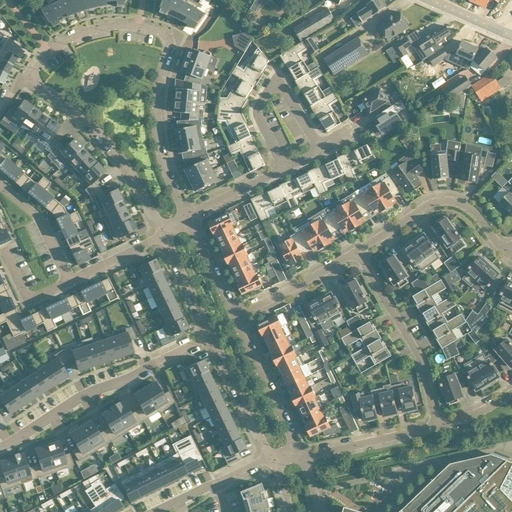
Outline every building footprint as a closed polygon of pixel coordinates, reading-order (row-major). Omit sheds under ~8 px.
[(58,0),(50,0),(46,2),(48,6),(48,5),(58,22),(67,17),(58,0)] [(71,0),(58,0),(67,17),(76,14),(71,0)] [(86,10),(82,0),(71,0),(76,14),(86,10)] [(96,8),(94,0),(82,0),(86,10),(96,8)] [(167,16),(174,0),(160,0),(159,7),(162,8),(161,13),(167,16)] [(178,19),(185,2),(180,0),(174,0),(167,16),(166,18),(171,20),(172,16),(178,19)] [(196,8),(199,4),(191,0),(186,0),(185,2),(178,19),(187,23),(188,24),(196,8)] [(255,0),(250,9),(255,12),(261,3),(255,0)] [(358,14),(351,19),(356,27),(386,8),(385,7),(387,5),(384,0),(382,2),(380,0),(374,0),(367,5),(368,6),(357,13),(358,14)] [(43,15),(40,17),(47,25),(49,23),(52,27),(53,27),(59,23),(58,22),(48,5),(48,6),(40,10),(43,15)] [(196,29),(206,14),(196,8),(188,24),(196,29)] [(293,29),(301,42),(336,21),(328,8),(293,29)] [(399,12),(379,25),(384,32),(388,39),(389,40),(392,38),(409,27),(407,25),(408,24),(406,19),(404,19),(399,12)] [(431,47),(435,52),(442,48),(447,43),(444,38),(451,34),(446,26),(432,35),(431,33),(417,42),(424,52),(431,47)] [(252,41),(246,33),(233,36),(235,46),(245,52),(252,41)] [(0,39),(0,44),(19,58),(20,58),(23,54),(24,53),(20,49),(22,47),(15,39),(13,42),(4,35),(0,39)] [(311,37),(304,41),(312,55),(319,50),(311,37)] [(369,53),(358,37),(324,59),(335,75),(369,53)] [(405,50),(412,45),(407,38),(393,48),(401,60),(408,54),(405,50)] [(295,81),(319,67),(318,67),(310,72),(303,60),(302,61),(298,54),(307,49),(307,50),(308,50),(303,41),(280,56),(289,71),(290,70),(296,80),(295,81)] [(473,61),(473,60),(478,49),(463,41),(459,51),(457,54),(453,63),(460,65),(464,57),(473,61)] [(0,58),(12,66),(15,61),(19,64),(21,60),(22,59),(20,58),(19,58),(0,44),(0,58)] [(237,66),(232,74),(255,88),(264,73),(263,72),(269,61),(258,48),(249,63),(251,63),(245,72),(237,67),(237,66)] [(442,48),(435,52),(436,53),(428,57),(434,66),(448,57),(442,48)] [(478,49),(473,60),(475,61),(486,70),(497,57),(495,56),(495,55),(493,53),(492,53),(486,48),(482,54),(478,50),(479,49),(478,49)] [(187,52),(184,59),(186,60),(207,67),(207,68),(208,69),(214,71),(214,70),(215,66),(208,63),(211,57),(211,56),(211,55),(211,54),(211,53),(210,53),(210,52),(209,52),(209,51),(208,51),(207,51),(206,51),(205,51),(205,52),(204,52),(203,53),(203,54),(202,53),(190,49),(188,53),(187,52)] [(12,66),(0,58),(0,70),(7,75),(12,66)] [(184,59),(181,66),(183,67),(182,72),(192,75),(190,82),(201,85),(207,68),(207,67),(186,60),(184,59)] [(310,107),(334,93),(334,92),(326,97),(319,86),(318,87),(313,80),(322,74),(323,75),(319,67),(295,81),(304,96),(305,95),(312,106),(310,107)] [(472,86),(481,101),(501,88),(492,73),(472,86)] [(241,110),(248,98),(247,97),(253,87),(255,88),(232,74),(239,78),(232,90),(234,90),(228,100),(220,99),(221,98),(220,98),(218,110),(241,111),(241,110)] [(442,91),(448,101),(472,85),(465,75),(442,91)] [(363,82),(366,89),(372,87),(369,79),(363,82)] [(177,89),(176,101),(200,103),(201,86),(202,85),(201,85),(190,82),(184,81),(184,82),(186,82),(185,89),(177,89)] [(373,95),(363,101),(364,102),(363,104),(366,107),(367,108),(370,113),(376,110),(379,115),(392,107),(381,89),(378,84),(370,90),(373,95)] [(334,93),(310,107),(319,122),(321,121),(327,132),(342,123),(334,111),(333,112),(329,105),(337,100),(338,101),(339,101),(334,93)] [(21,124),(32,108),(33,108),(23,101),(15,113),(9,109),(2,120),(8,124),(9,122),(19,128),(22,124),(21,124)] [(203,120),(204,110),(199,110),(200,103),(176,101),(176,103),(173,103),(172,111),(175,111),(175,112),(183,113),(185,113),(184,121),(202,120),(203,120)] [(379,115),(377,116),(382,124),(377,126),(382,134),(402,121),(397,114),(406,108),(401,101),(393,106),(392,107),(379,115)] [(30,130),(41,114),(33,108),(32,108),(21,124),(22,124),(30,130)] [(247,124),(242,113),(241,111),(218,110),(217,121),(218,121),(218,120),(227,121),(232,130),(230,131),(236,143),(228,147),(252,135),(251,136),(246,125),(247,124)] [(38,138),(50,120),(41,114),(30,130),(29,132),(38,138)] [(58,143),(52,139),(61,126),(51,119),(50,120),(38,138),(36,140),(46,147),(44,149),(50,153),(58,143)] [(202,137),(200,127),(202,126),(202,120),(184,121),(181,121),(182,128),(179,128),(179,129),(176,130),(178,142),(204,137),(202,137)] [(252,135),(228,147),(232,155),(233,155),(232,154),(241,149),(245,159),(244,160),(250,172),(265,165),(259,153),(261,153),(252,135)] [(204,137),(178,142),(180,154),(183,153),(183,154),(186,153),(188,160),(185,161),(185,162),(207,154),(206,148),(204,148),(202,138),(204,137)] [(64,164),(82,148),(83,148),(75,139),(64,149),(58,143),(50,153),(55,158),(57,156),(64,164)] [(451,160),(458,161),(461,143),(448,141),(446,154),(432,156),(434,180),(449,178),(448,160),(451,160)] [(19,146),(14,142),(11,146),(16,150),(19,146)] [(355,149),(338,158),(349,182),(357,178),(357,177),(356,178),(352,169),(361,165),(362,166),(376,159),(367,145),(356,151),(355,149)] [(24,150),(19,146),(16,150),(21,154),(24,150)] [(72,172),(90,156),(82,148),(64,164),(72,172)] [(493,167),(496,154),(488,152),(486,158),(481,157),(465,154),(461,180),(477,182),(480,164),(484,165),(493,167)] [(185,175),(188,182),(212,170),(208,160),(210,159),(208,154),(208,153),(185,162),(188,161),(191,168),(186,170),(188,174),(185,175)] [(402,165),(393,172),(408,193),(421,183),(416,176),(418,174),(419,175),(424,171),(410,153),(399,161),(402,165)] [(14,166),(0,154),(0,170),(7,176),(14,166)] [(83,177),(97,164),(97,163),(90,156),(72,172),(79,180),(83,177)] [(326,163),(309,171),(320,195),(328,191),(327,191),(323,183),(332,178),(333,180),(345,174),(349,182),(338,158),(337,158),(338,159),(327,165),(326,163)] [(239,171),(234,160),(227,164),(232,174),(239,171)] [(94,182),(105,172),(97,163),(97,164),(83,177),(90,185),(84,190),(89,195),(100,188),(94,182)] [(29,179),(14,166),(7,176),(22,188),(29,179)] [(218,181),(213,170),(188,182),(191,189),(194,188),(196,192),(202,189),(204,191),(216,185),(215,183),(218,181)] [(297,177),(280,185),(291,209),(300,205),(299,205),(298,205),(294,197),(304,192),(304,194),(316,188),(320,196),(320,195),(309,171),(308,172),(309,173),(298,178),(297,177)] [(491,177),(502,187),(508,182),(497,171),(491,177)] [(44,191),(51,183),(43,177),(37,184),(29,179),(22,188),(36,200),(44,191)] [(62,181),(57,177),(54,181),(59,185),(62,181)] [(380,184),(374,188),(387,210),(391,207),(392,206),(393,205),(392,204),(396,202),(393,196),(400,192),(389,177),(383,181),(384,183),(381,185),(380,184)] [(67,185),(62,181),(59,185),(64,189),(67,185)] [(291,209),(280,185),(280,187),(269,192),(269,191),(251,199),(262,223),(271,219),(271,218),(269,219),(265,211),(275,206),(275,207),(287,202),(291,209)] [(104,208),(121,200),(122,200),(117,189),(103,196),(100,188),(89,195),(92,202),(95,200),(100,211),(104,209),(104,208)] [(364,192),(358,196),(367,212),(373,209),(376,214),(380,212),(380,213),(382,212),(383,212),(387,210),(374,188),(368,192),(368,193),(365,195),(364,192)] [(59,203),(44,191),(36,200),(51,213),(59,203)] [(499,203),(511,214),(511,195),(509,193),(499,203)] [(349,203),(343,207),(356,229),(360,226),(361,224),(362,224),(362,223),(365,220),(362,215),(367,212),(358,196),(352,199),(353,202),(350,204),(349,203)] [(122,200),(121,200),(104,208),(104,209),(108,218),(109,218),(126,210),(122,200)] [(68,216),(64,207),(59,203),(51,213),(54,215),(61,230),(75,223),(81,221),(77,211),(68,216)] [(244,207),(249,217),(255,214),(250,203),(244,207)] [(333,211),(327,215),(337,231),(342,227),(345,233),(349,230),(350,231),(351,231),(352,231),(356,229),(343,207),(337,210),(337,211),(334,213),(333,211)] [(109,230),(131,220),(131,219),(126,210),(109,218),(108,218),(104,220),(109,230)] [(209,223),(214,234),(234,224),(228,214),(226,215),(225,214),(221,216),(221,218),(209,223)] [(319,221),(312,225),(326,247),(330,245),(330,243),(331,242),(331,241),(335,239),(331,234),(337,231),(327,215),(321,218),(323,221),(319,222),(319,221)] [(439,224),(434,227),(448,247),(449,247),(450,248),(449,249),(451,252),(452,251),(453,253),(464,245),(460,239),(460,238),(458,234),(459,234),(457,232),(459,231),(454,224),(451,226),(445,216),(437,222),(439,224)] [(114,241),(137,230),(131,219),(131,220),(109,230),(114,241)] [(0,245),(10,240),(2,222),(0,223),(0,245)] [(80,242),(74,230),(78,228),(75,223),(61,230),(69,247),(80,242)] [(217,239),(219,244),(237,235),(233,225),(234,225),(234,224),(214,234),(215,234),(217,238),(217,239)] [(302,230),(296,233),(306,249),(311,246),(314,251),(318,249),(319,250),(320,249),(322,250),(326,247),(312,225),(306,229),(307,230),(303,232),(302,230)] [(306,249),(296,233),(290,237),(292,239),(280,246),(282,250),(283,253),(283,255),(285,258),(286,259),(288,262),(289,262),(291,266),(292,265),(293,266),(297,264),(297,262),(303,259),(301,255),(300,253),(306,249)] [(419,235),(412,240),(430,265),(432,263),(439,258),(435,252),(434,252),(436,251),(434,247),(435,247),(433,245),(432,245),(424,234),(420,237),(419,235)] [(223,254),(224,254),(243,245),(243,244),(242,245),(237,235),(219,244),(221,248),(222,249),(225,253),(223,254)] [(85,251),(94,246),(89,237),(80,242),(69,247),(78,265),(89,260),(85,251)] [(430,265),(412,240),(406,244),(407,247),(404,249),(412,260),(411,261),(412,263),(413,262),(415,266),(417,264),(422,271),(428,266),(430,265)] [(224,254),(229,264),(248,255),(243,245),(224,254)] [(231,270),(233,274),(252,265),(247,256),(248,255),(229,264),(230,264),(232,268),(231,270)] [(455,255),(449,259),(456,269),(462,265),(455,255)] [(397,283),(400,288),(409,283),(405,278),(407,276),(394,256),(389,259),(388,257),(380,262),(386,272),(384,273),(389,281),(390,280),(391,281),(392,281),(395,284),(397,283)] [(471,287),(477,281),(476,281),(492,264),(486,258),(484,260),(481,257),(472,267),(471,266),(469,268),(470,269),(467,272),(468,273),(463,279),(469,285),(471,287)] [(160,270),(155,259),(138,267),(143,278),(160,270)] [(456,269),(449,259),(444,263),(451,273),(456,269)] [(280,264),(273,268),(278,278),(285,275),(280,264)] [(476,281),(477,281),(486,289),(488,286),(489,287),(491,285),(490,284),(499,274),(496,271),(498,269),(492,264),(476,281)] [(238,284),(258,275),(257,274),(256,275),(252,265),(233,274),(235,278),(237,279),(239,283),(238,284)] [(164,279),(160,270),(143,278),(148,287),(164,279)] [(112,276),(118,290),(123,287),(124,287),(118,273),(116,275),(112,276)] [(258,275),(238,284),(243,295),(255,289),(256,290),(260,288),(260,286),(263,285),(258,275)] [(441,279),(446,288),(452,284),(447,275),(441,279)] [(422,276),(417,280),(424,290),(430,287),(422,276)] [(96,298),(105,293),(109,302),(118,298),(108,278),(90,287),(96,298)] [(342,288),(354,309),(356,307),(359,313),(368,308),(365,303),(367,302),(365,297),(366,297),(365,295),(367,294),(362,286),(360,288),(354,278),(346,282),(347,285),(342,288)] [(152,297),(169,289),(164,279),(148,287),(152,297)] [(412,283),(418,293),(424,290),(417,280),(412,283)] [(438,305),(433,297),(447,288),(441,280),(430,287),(424,290),(418,293),(413,296),(418,305),(416,306),(422,315),(424,314),(423,314),(438,305)] [(505,310),(507,312),(511,302),(511,282),(509,281),(503,293),(502,292),(500,295),(502,295),(500,299),(501,300),(498,307),(505,310)] [(96,298),(90,287),(73,295),(78,306),(96,298)] [(174,299),(169,289),(152,297),(157,307),(174,299)] [(15,308),(7,290),(0,293),(0,304),(4,313),(15,308)] [(326,293),(319,297),(333,322),(342,317),(339,312),(341,311),(339,308),(340,307),(339,305),(338,305),(331,294),(327,296),(326,293)] [(61,315),(78,306),(73,295),(55,304),(61,315)] [(333,322),(319,297),(312,301),(313,303),(309,306),(316,317),(314,318),(316,320),(317,320),(319,323),(320,322),(325,331),(334,325),(333,322)] [(422,315),(421,316),(423,319),(424,318),(424,317),(425,317),(428,322),(427,322),(427,323),(432,332),(434,331),(433,331),(448,322),(443,314),(457,305),(452,297),(451,297),(438,305),(423,314),(424,314),(422,315)] [(178,309),(174,299),(157,307),(162,317),(178,309)] [(487,303),(480,313),(485,316),(492,307),(487,303)] [(52,319),(61,315),(55,304),(38,312),(43,323),(47,332),(56,328),(52,319)] [(298,318),(304,316),(299,306),(293,309),(298,318)] [(26,331),(20,320),(21,320),(15,308),(4,313),(0,315),(0,324),(6,322),(13,337),(14,337),(21,334),(26,331)] [(183,318),(178,309),(162,317),(166,326),(183,318)] [(473,311),(466,321),(467,322),(469,327),(478,315),(473,311)] [(43,323),(38,312),(21,320),(20,320),(26,331),(43,323)] [(480,313),(478,315),(469,327),(472,331),(474,330),(474,331),(485,316),(480,313)] [(453,331),(467,322),(466,321),(462,314),(448,322),(433,331),(434,331),(438,339),(437,340),(442,349),(448,345),(454,342),(458,339),(453,331)] [(358,315),(352,318),(358,329),(364,325),(358,315)] [(258,325),(263,335),(282,326),(277,316),(275,317),(273,316),(270,318),(269,319),(258,325)] [(304,316),(298,318),(303,328),(309,326),(309,325),(304,316)] [(166,345),(175,340),(173,336),(188,328),(183,318),(166,326),(162,328),(167,338),(164,340),(166,345)] [(347,321),(353,332),(358,329),(352,318),(347,321)] [(382,339),(376,329),(376,330),(375,330),(370,322),(364,325),(358,329),(353,332),(341,338),(346,347),(360,339),(365,347),(365,348),(380,339),(380,340),(382,339)] [(266,341),(268,346),(286,337),(281,327),(282,326),(263,335),(263,336),(264,335),(266,339),(266,340),(266,341)] [(309,326),(303,329),(308,339),(310,338),(314,336),(309,326)] [(133,352),(130,341),(137,339),(131,327),(125,329),(126,334),(116,337),(122,356),(133,352)] [(315,332),(322,348),(329,345),(322,329),(315,332)] [(474,330),(472,331),(468,334),(476,344),(481,340),(474,331),(474,330)] [(12,342),(16,340),(14,337),(13,337),(8,340),(8,341),(4,343),(5,345),(9,344),(12,342)] [(105,341),(111,360),(122,356),(116,337),(105,341)] [(272,355),(272,356),(292,346),(291,346),(286,337),(268,346),(270,350),(271,350),(273,355),(272,355)] [(496,349),(510,366),(511,367),(511,343),(511,342),(510,343),(507,340),(505,341),(501,337),(494,343),(498,348),(496,349)] [(385,348),(380,340),(380,339),(365,348),(365,347),(356,352),(351,355),(351,356),(356,364),(370,356),(372,360),(375,365),(392,356),(386,347),(385,348)] [(94,344),(100,363),(111,360),(105,341),(94,344)] [(454,342),(448,345),(453,357),(459,355),(454,342)] [(83,348),(89,367),(100,363),(94,344),(83,348)] [(448,345),(442,349),(447,360),(453,357),(448,345)] [(272,356),(277,366),(297,356),(292,346),(272,356)] [(3,347),(0,348),(0,364),(9,359),(3,347)] [(68,362),(75,360),(78,371),(89,367),(83,348),(73,352),(71,347),(62,350),(68,362)] [(68,362),(62,350),(54,356),(56,360),(47,366),(58,382),(68,376),(62,366),(68,362)] [(476,358),(474,360),(490,386),(496,382),(495,380),(499,377),(492,366),(493,365),(492,363),(491,363),(489,360),(487,361),(483,354),(476,358)] [(191,366),(198,362),(195,356),(188,360),(191,366)] [(280,372),(282,376),(300,367),(296,357),(297,357),(297,356),(277,366),(278,366),(281,370),(280,372)] [(191,378),(208,370),(208,371),(208,370),(203,360),(198,362),(191,366),(182,370),(187,381),(191,379),(191,378)] [(490,386),(474,360),(472,361),(465,365),(469,372),(467,373),(469,376),(468,377),(469,379),(470,379),(477,390),(481,388),(483,390),(490,386)] [(38,372),(49,388),(58,382),(47,366),(38,372)] [(286,381),(288,385),(305,377),(300,367),(282,376),(284,380),(286,381)] [(212,380),(208,371),(208,370),(191,378),(191,379),(196,388),(212,380)] [(49,388),(38,372),(28,378),(39,395),(49,388)] [(458,399),(463,397),(455,374),(440,379),(442,384),(441,384),(442,386),(440,387),(443,395),(446,394),(450,405),(459,402),(458,399)] [(305,377),(288,385),(290,390),(290,391),(290,392),(291,396),(292,396),(310,387),(305,377)] [(39,395),(28,378),(18,385),(29,401),(39,395)] [(217,390),(212,380),(196,388),(200,398),(217,390)] [(152,382),(145,386),(146,388),(145,389),(158,411),(159,412),(175,402),(168,391),(163,395),(155,382),(153,383),(152,382)] [(404,383),(391,386),(397,413),(398,413),(395,399),(401,398),(404,412),(409,410),(410,412),(417,410),(417,409),(418,408),(416,402),(418,401),(416,393),(414,394),(413,387),(405,389),(404,383)] [(9,391),(20,407),(29,401),(18,385),(9,391)] [(310,387),(292,396),(297,406),(298,406),(315,397),(315,398),(316,397),(311,387),(311,386),(310,387)] [(384,388),(371,391),(378,418),(375,404),(381,402),(384,416),(389,415),(390,417),(397,415),(397,413),(391,386),(392,392),(385,393),(384,388)] [(143,422),(148,419),(147,417),(158,411),(145,389),(143,390),(142,388),(135,392),(136,394),(134,395),(141,408),(136,411),(143,422)] [(205,407),(222,400),(217,390),(200,398),(205,407)] [(20,407),(9,391),(0,396),(0,406),(3,404),(10,414),(20,407)] [(377,418),(378,418),(371,391),(372,396),(365,398),(364,392),(351,395),(355,411),(362,410),(364,421),(370,420),(370,421),(378,420),(377,418)] [(315,397),(298,406),(298,407),(300,410),(299,412),(301,416),(320,407),(325,405),(320,395),(316,397),(315,398),(315,397)] [(210,417),(226,409),(222,400),(205,407),(210,417)] [(112,409),(127,432),(143,422),(136,411),(131,414),(123,402),(119,404),(118,403),(111,407),(112,409)] [(320,407),(301,416),(303,420),(305,421),(305,422),(307,425),(307,426),(325,418),(324,417),(320,407)] [(111,442),(127,432),(112,409),(102,415),(109,427),(104,430),(111,442)] [(215,427),(231,419),(226,409),(210,417),(215,427)] [(156,412),(148,418),(151,422),(159,415),(156,412)] [(350,412),(343,415),(351,433),(358,430),(350,412)] [(182,416),(176,420),(180,426),(185,423),(183,418),(182,416)] [(307,425),(306,426),(311,437),(322,431),(325,436),(341,432),(337,424),(330,427),(326,417),(324,417),(325,418),(307,426),(307,425)] [(236,429),(231,419),(215,427),(219,437),(236,429)] [(82,426),(82,427),(81,428),(84,434),(95,452),(111,442),(104,430),(99,434),(91,421),(89,423),(88,421),(82,426)] [(185,425),(179,429),(181,433),(188,430),(185,425)] [(81,428),(70,435),(77,447),(72,450),(79,462),(95,452),(84,434),(81,428)] [(240,438),(236,429),(219,437),(224,446),(240,439),(240,438)] [(190,435),(172,444),(177,454),(187,474),(200,467),(197,462),(202,459),(202,460),(202,459),(190,435)] [(236,453),(246,448),(241,438),(240,438),(240,439),(224,446),(219,448),(227,465),(239,459),(236,453)] [(47,446),(49,453),(56,472),(74,466),(70,453),(63,456),(59,442),(47,446)] [(39,478),(56,472),(49,453),(47,446),(46,446),(45,445),(38,447),(39,449),(35,450),(40,464),(34,466),(39,478)] [(110,461),(119,457),(117,452),(108,456),(110,461)] [(23,454),(18,456),(18,454),(10,457),(11,458),(20,484),(39,478),(34,466),(28,468),(23,454)] [(177,454),(167,458),(177,478),(187,474),(177,454)] [(347,511),(511,511),(511,462),(492,454),(450,464),(400,511),(353,511),(349,509),(347,511)] [(11,458),(0,462),(0,463),(4,476),(0,477),(0,483),(2,490),(20,484),(11,458)] [(167,458),(158,463),(168,483),(177,478),(167,458)] [(158,463),(149,468),(159,488),(168,483),(158,463)] [(77,467),(73,468),(76,473),(76,483),(84,479),(80,472),(77,467)] [(87,468),(80,472),(84,479),(91,475),(87,468)] [(149,468),(139,472),(149,492),(159,488),(149,468)] [(139,472),(130,477),(140,497),(149,492),(139,472)] [(94,476),(88,480),(91,484),(91,485),(92,486),(108,511),(114,511),(123,507),(119,502),(124,499),(124,498),(117,488),(108,493),(106,489),(99,479),(97,480),(94,476)] [(130,477),(120,482),(130,502),(140,497),(130,477)] [(268,511),(268,508),(266,500),(263,491),(260,484),(239,492),(242,500),(245,499),(249,511),(268,511)] [(108,511),(92,486),(85,491),(95,507),(89,511),(108,511)]
